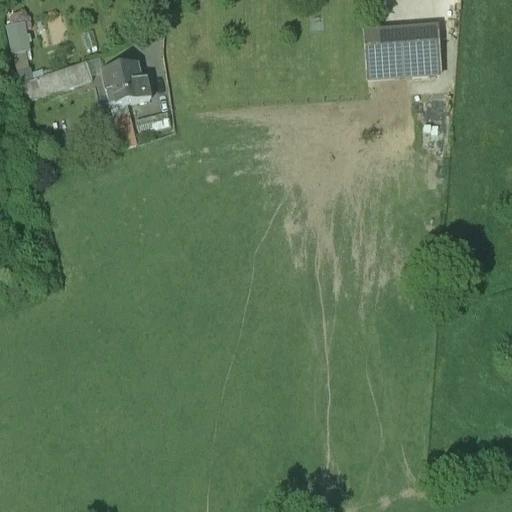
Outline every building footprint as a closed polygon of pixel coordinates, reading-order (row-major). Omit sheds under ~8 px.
[(15,57),(35,53),(28,22),(8,26),(15,57)] [(446,77),(444,25),(367,29),(369,81),(446,77)] [(136,68),(102,74),(109,110),(125,107),(148,102),(144,82),(139,83),(136,68)] [(166,92),(158,93),(159,102),(167,101),(166,92)] [(125,107),(109,110),(112,121),(128,117),(125,107)] [(112,121),(111,121),(89,126),(98,158),(136,148),(128,117),(112,121)]
